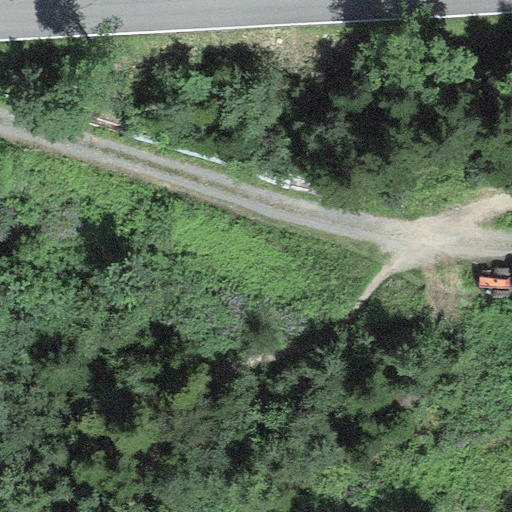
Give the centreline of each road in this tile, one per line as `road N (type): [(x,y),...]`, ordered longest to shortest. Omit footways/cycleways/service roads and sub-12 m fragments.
road 1 (track): [(511,256),(390,252),(0,132)]
road 2 (tertiary): [(183,0),(0,13)]
